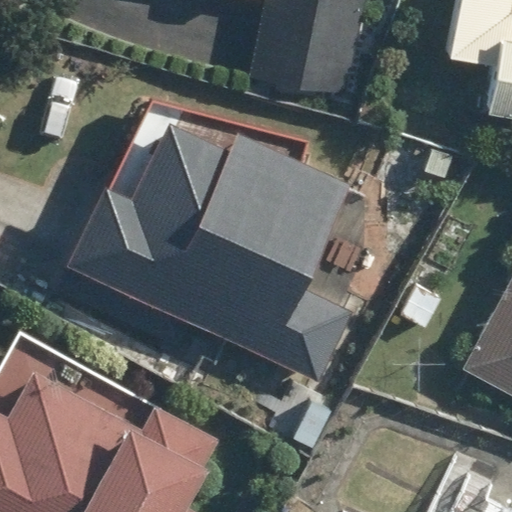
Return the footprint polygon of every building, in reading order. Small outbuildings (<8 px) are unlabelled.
[(265,0),(254,75),(352,91),(367,2),(367,0),(265,0)] [(511,0),(460,0),(454,44),(498,51),(491,97),(511,100),(511,0)] [(356,188),(328,174),(335,159),(309,146),(316,133),(155,86),(110,173),(74,244),(56,280),(186,346),(205,310),(321,369),(357,298),(311,275),(356,188)] [(511,269),(465,354),(511,380),(511,269)] [(201,511),(209,500),(194,492),(227,434),(124,375),(24,317),(0,358),(0,511),(201,511)] [(511,511),(511,500),(506,498),(499,511),(365,511),(345,502),(339,511),(511,511)]
